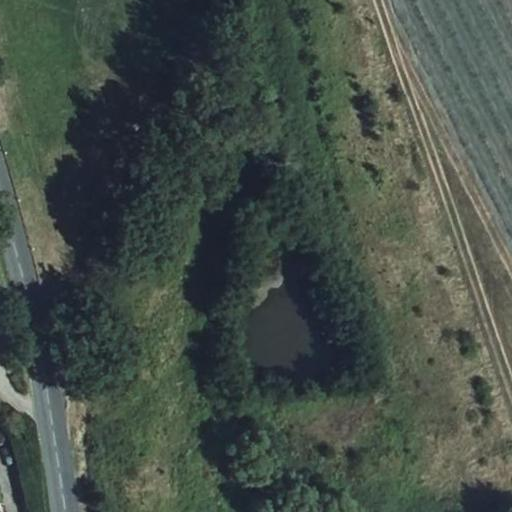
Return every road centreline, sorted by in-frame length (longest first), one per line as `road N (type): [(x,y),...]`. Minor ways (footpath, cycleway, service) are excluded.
road 1 (track): [(511,398),(378,0)]
road 2 (secondary): [(0,191),(65,511)]
